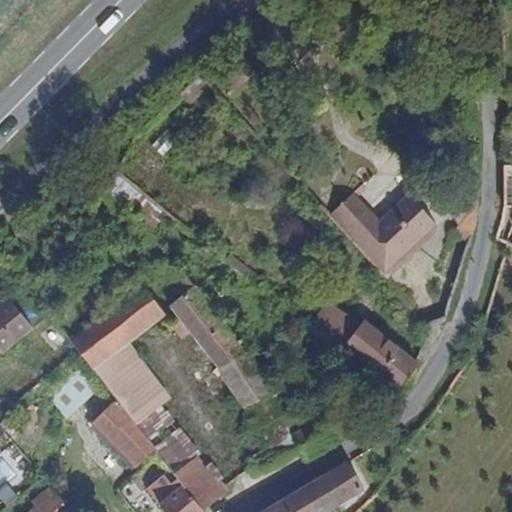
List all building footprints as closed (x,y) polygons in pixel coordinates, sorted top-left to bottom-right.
[(251,70),(233,51),(211,72),(229,91),(251,70)] [(183,103),(205,83),(193,70),(172,91),(183,103)] [(152,138),(158,154),(177,147),(171,131),(152,138)] [(104,194),(133,209),(132,210),(157,223),(167,204),(113,176),(104,194)] [(356,197),(366,188),(361,183),(351,192),(356,197)] [(473,232),(473,204),(458,188),(435,209),(458,234),(453,239),(467,248),(473,232)] [(429,215),(408,192),(378,221),(356,197),(351,192),(329,213),(363,249),(399,216),(412,230),(429,215)] [(506,248),(511,231),(511,203),(508,204),(494,243),(506,248)] [(384,272),(436,222),(429,215),(412,230),(399,216),(363,249),(384,272)] [(241,357),(206,306),(215,300),(207,288),(198,294),(169,254),(136,280),(165,317),(209,374),(241,357)] [(165,317),(136,280),(130,284),(159,321),(165,317)] [(113,359),(159,321),(130,284),(63,336),(122,420),(135,437),(159,419),(113,359)] [(0,349),(30,325),(3,293),(0,296),(0,349)] [(281,313),(288,304),(283,300),(280,303),(269,294),(264,300),(281,313)] [(293,324),(301,315),(288,304),(281,313),(293,324)] [(340,351),(357,331),(326,305),(305,330),(337,355),(340,351)] [(363,323),(357,331),(340,351),(397,398),(418,368),(363,323)] [(266,394),(241,357),(209,374),(236,407),(257,431),(295,407),(281,384),(266,394)] [(94,399),(76,376),(46,401),(64,423),(94,399)] [(327,449),(313,428),(320,423),(310,405),(294,418),(301,428),(289,437),(306,463),(327,449)] [(101,442),(122,420),(110,408),(88,429),(101,442)] [(209,511),(223,502),(159,419),(135,437),(152,457),(175,482),(201,511),(209,511)] [(152,457),(135,437),(122,420),(101,442),(133,475),(152,457)] [(0,454),(0,491),(33,470),(15,444),(0,454)] [(337,511),(364,496),(348,465),(268,511),(337,511)] [(201,511),(175,482),(168,488),(161,480),(145,495),(159,511),(201,511)] [(70,511),(50,487),(32,502),(34,505),(25,511),(70,511)]
